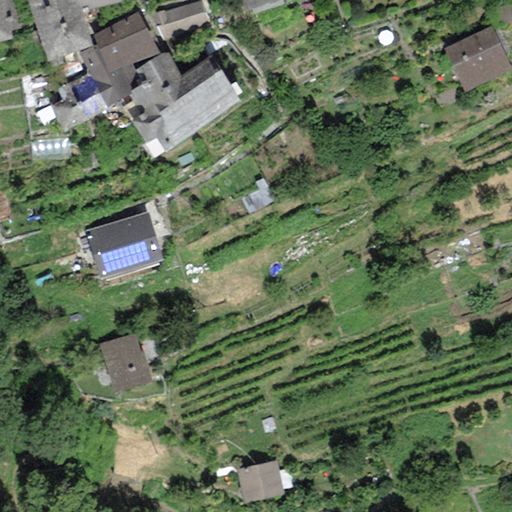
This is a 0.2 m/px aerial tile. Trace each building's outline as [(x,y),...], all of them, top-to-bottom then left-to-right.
[(19,29),(12,0),(0,0),(0,41),(13,38),(11,31),(19,29)] [(26,0),(28,3),(47,63),(79,52),(92,47),(81,11),(122,2),(121,0),(26,0)] [(242,0),(244,12),(281,6),(280,0),(242,0)] [(202,2),(151,16),(165,43),(210,30),(202,2)] [(137,12),(93,35),(96,44),(92,47),(79,52),(90,73),(105,107),(128,94),(142,85),(135,69),(132,64),(158,53),(137,12)] [(441,50),(461,93),(511,69),(492,26),(441,50)] [(168,53),(135,69),(142,85),(128,94),(133,102),(123,107),(146,146),(157,140),(165,152),(239,102),(213,56),(180,75),(168,53)] [(105,107),(90,73),(57,89),(63,102),(48,108),(60,134),(107,112),(105,107)] [(0,218),(16,215),(12,191),(0,193),(0,218)] [(84,231),(99,280),(162,262),(147,213),(84,231)] [(99,344),(113,394),(147,384),(150,383),(141,353),(138,354),(132,335),(99,344)] [(277,460),(236,469),(243,505),(285,496),(277,460)]
